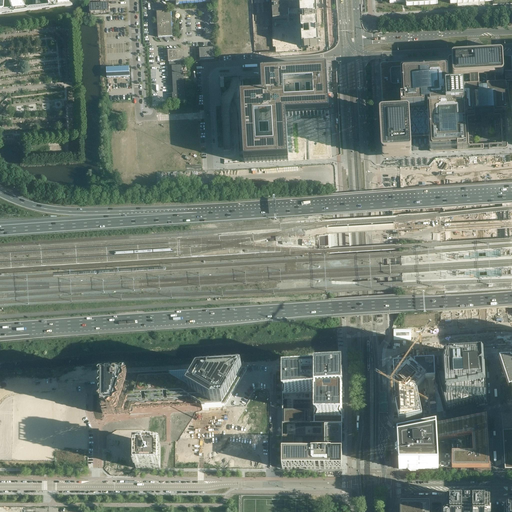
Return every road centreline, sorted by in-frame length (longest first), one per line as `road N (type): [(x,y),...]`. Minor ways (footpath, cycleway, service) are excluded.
road 1 (motorway): [(28,327),(511,297)]
road 2 (secondary): [(345,55),(358,485)]
road 3 (motorway): [(511,194),(107,221)]
road 4 (secondary): [(377,357),(359,55)]
road 5 (residential): [(358,485),(95,486)]
road 6 (residential): [(0,396),(89,385),(95,486)]
road 7 (residential): [(490,352),(496,489)]
road 8 (tertiary): [(478,32),(358,41)]
